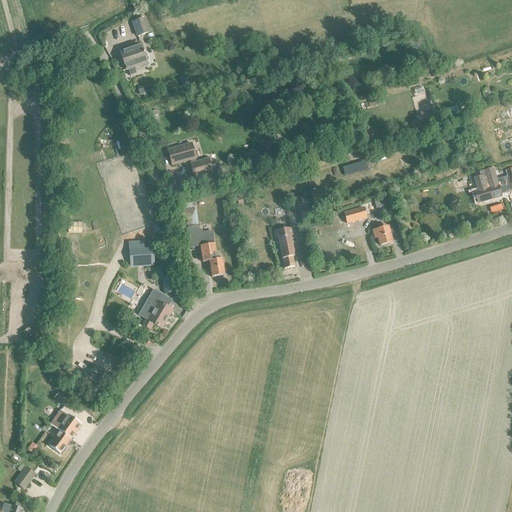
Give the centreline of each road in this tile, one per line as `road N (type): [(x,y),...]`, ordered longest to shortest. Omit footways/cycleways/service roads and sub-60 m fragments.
road 1 (residential): [(51,511),(103,430),(211,305),(382,270),(511,228)]
road 2 (track): [(85,35),(141,150),(198,317)]
